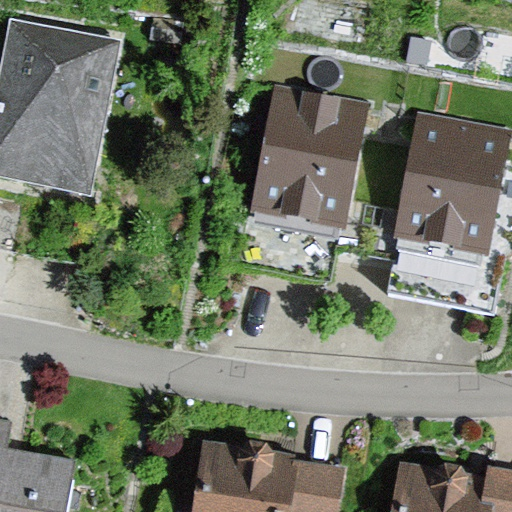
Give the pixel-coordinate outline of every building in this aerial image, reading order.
[(117,38),(140,41),(144,11),(121,8),(117,38)] [(115,38),(3,17),(0,32),(0,174),(85,191),(115,38)] [(363,102),(269,83),(245,204),(340,223),(363,102)] [(511,91),(505,90),(501,108),(511,110),(511,91)] [(507,130),(413,112),(389,234),(483,253),(507,130)] [(8,417),(0,415),(0,511),(59,511),(69,457),(2,446),(8,417)] [(329,511),(337,466),(191,443),(180,511),(329,511)] [(473,475),(384,459),(373,511),(511,511),(511,466),(476,460),(473,475)]
